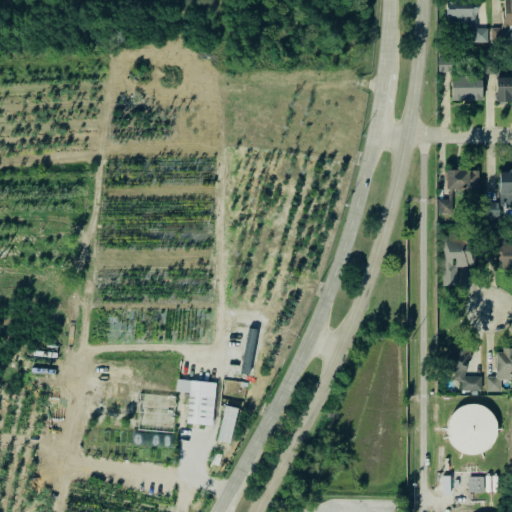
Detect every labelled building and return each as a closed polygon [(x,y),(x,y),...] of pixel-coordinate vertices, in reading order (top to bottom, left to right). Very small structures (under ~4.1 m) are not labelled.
[(445,24),(468,23),(469,42),(487,41),(486,27),(475,28),(475,0),(444,1),(445,24)] [(511,0),(502,0),(502,27),(490,27),(490,41),(508,41),(507,26),(511,25),(511,0)] [(481,100),(480,79),(472,79),(472,75),(450,76),(450,100),(481,100)] [(511,97),(511,76),(494,77),(495,101),(511,101),(511,97)] [(478,188),(477,169),(444,169),(445,189),(478,188)] [(511,170),(498,170),(499,205),(511,205),(511,170)] [(452,212),(451,189),(447,189),(448,198),(436,198),(436,212),(452,212)] [(440,285),(456,284),(455,266),(472,265),(471,235),(438,236),(440,285)] [(511,239),(498,240),(499,268),(511,267),(511,239)] [(238,370),(252,373),(258,345),(253,344),(256,329),(248,327),(238,370)] [(494,376),(485,376),(485,391),(500,391),(500,379),(511,379),(511,348),(494,348),(494,376)] [(460,390),(480,390),(481,376),(464,375),(465,359),(450,359),(449,379),(460,380),(460,390)] [(215,382),(199,381),(200,374),(178,373),(176,391),(187,392),(184,422),(211,425),(215,382)] [(215,439),(228,443),(237,408),(224,405),(215,439)] [(448,406),(448,451),(493,451),(493,406),(448,406)] [(467,491),(483,491),(482,476),(467,476),(467,491)]
